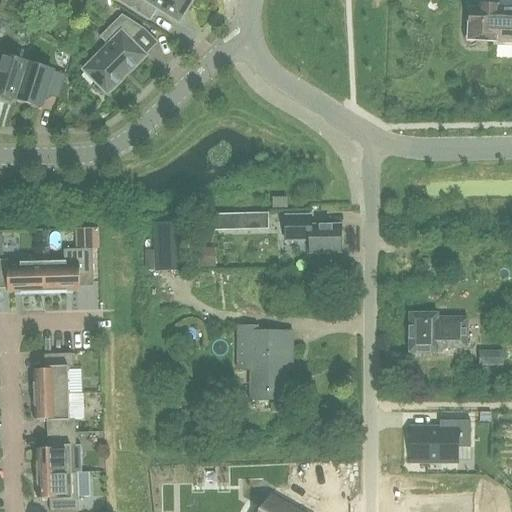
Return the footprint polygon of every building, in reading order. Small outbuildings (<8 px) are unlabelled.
[(108,0),(94,0),(92,5),(102,11),(108,0)] [(157,9),(179,23),(192,0),(115,0),(149,21),(157,9)] [(511,6),(481,5),(481,10),(470,9),(468,40),(494,41),(493,45),(511,46),(511,6)] [(144,29),(122,15),(99,37),(108,45),(83,70),(96,83),(93,87),(100,94),(103,90),(107,94),(145,56),(131,42),(144,29)] [(14,99),(19,101),(31,64),(0,54),(0,94),(1,95),(2,99),(11,102),(14,99)] [(31,64),(19,101),(41,107),(44,98),(47,95),(58,99),(66,75),(31,64)] [(272,208),(286,208),(286,198),(272,198),(272,208)] [(268,213),(256,214),(256,228),(268,227),(268,213)] [(236,214),(212,215),(212,229),(236,228),(236,214)] [(287,241),(311,240),(311,253),(342,252),(341,225),(312,226),(312,216),(286,217),(287,241)] [(156,270),(156,272),(188,272),(187,225),(155,224),(155,250),(145,249),(145,270),(156,270)] [(214,248),(193,248),(194,268),(215,267),(214,248)] [(64,265),(43,265),(44,292),(80,291),(80,286),(93,286),(92,249),(64,250),(64,265)] [(44,292),(43,265),(8,266),(8,260),(0,259),(0,288),(7,288),(8,293),(44,292)] [(438,315),(409,314),(409,353),(437,353),(437,349),(467,350),(467,319),(438,319),(438,315)] [(257,329),(240,329),(241,371),(253,371),(254,401),(287,401),(287,363),(293,363),(293,334),(257,334),(257,329)] [(480,352),(481,367),(502,366),(502,351),(480,352)] [(33,370),(34,395),(69,394),(68,367),(73,367),(73,354),(44,355),(45,370),(33,370)] [(69,394),(34,395),(35,420),(47,419),(47,434),(75,433),(75,420),(70,420),(69,394)] [(438,428),(409,428),(408,461),(456,462),(456,447),(469,448),(469,421),(438,422),(438,428)] [(36,449),(37,474),(72,473),(77,473),(77,472),(81,472),(80,446),(76,446),(75,433),(47,434),(48,449),(36,449)] [(72,473),(37,474),(38,499),(49,499),(49,511),(78,511),(77,473),(72,474),(72,473)] [(263,508),(260,511),(301,511),(275,497),(269,511),(263,508)] [(470,511),(471,502),(411,501),(410,511),(470,511)]
